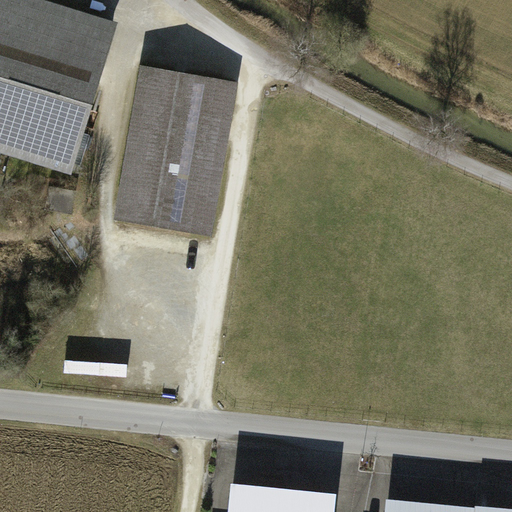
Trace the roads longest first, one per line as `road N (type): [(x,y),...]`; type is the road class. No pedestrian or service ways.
road 1 (residential): [(0,405),(511,458)]
road 2 (track): [(256,59),(511,185)]
